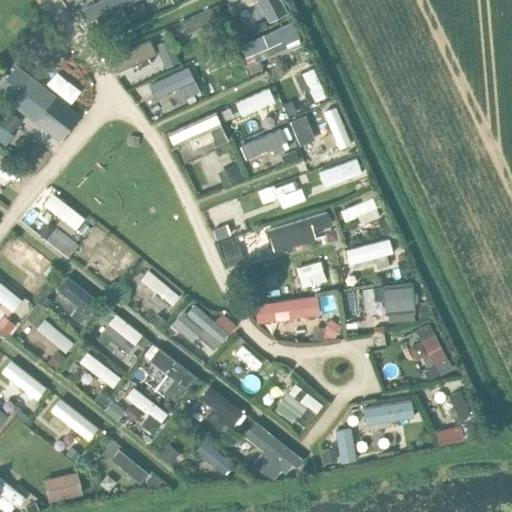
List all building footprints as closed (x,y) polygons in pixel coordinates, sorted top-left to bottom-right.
[(55,95),(56,94),(16,63),(0,83),(0,95),(34,122),(34,121),(60,141),(80,115),(55,95)] [(290,100),(283,104),(288,116),(296,112),(290,100)] [(23,138),(14,140),(17,151),(26,148),(23,138)] [(106,239),(97,250),(127,272),(136,261),(106,239)] [(0,282),(0,300),(9,307),(17,296),(0,282)] [(374,300),(383,299),(385,315),(387,315),(391,315),(391,322),(413,319),(410,283),(382,286),(382,287),(372,288),(374,300)] [(213,350),(228,332),(214,321),(194,303),(185,313),(182,311),(171,324),(191,341),(196,335),(213,350)] [(117,318),(103,337),(119,349),(126,339),(135,345),(142,336),(117,318)] [(44,322),(36,333),(66,355),(74,344),(44,322)] [(428,324),(415,330),(421,341),(428,354),(433,365),(438,375),(451,368),(428,324)] [(90,356),(82,367),(112,389),(120,377),(90,356)] [(294,383),(285,394),(315,416),(324,405),(294,383)] [(209,385),(199,399),(212,408),(205,417),(227,434),(234,425),(244,411),(209,385)] [(138,391),(129,402),(159,424),(168,413),(138,391)] [(254,420),(243,435),(262,451),(252,463),(273,479),(281,469),(285,472),(292,463),(295,466),(302,457),(254,420)] [(64,475),(58,482),(74,494),(79,487),(64,475)]
